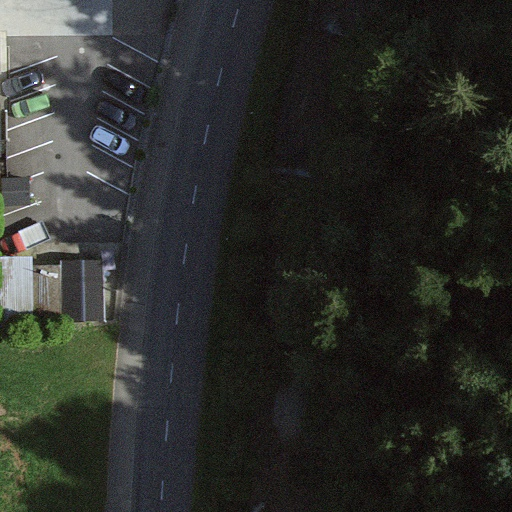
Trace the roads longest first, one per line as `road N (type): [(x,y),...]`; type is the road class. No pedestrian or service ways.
road 1 (tertiary): [(161,511),(184,256),(241,0)]
road 2 (track): [(466,511),(494,313),(511,254)]
